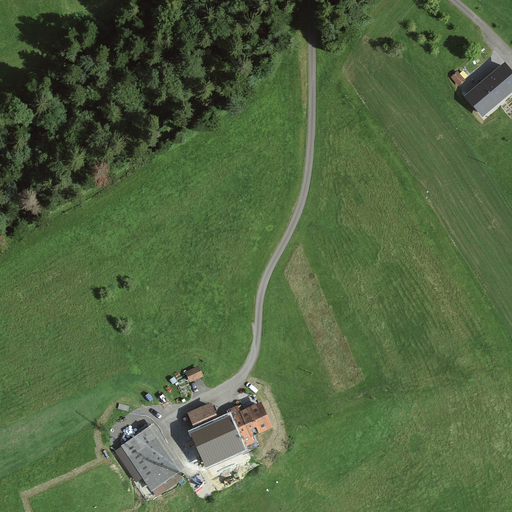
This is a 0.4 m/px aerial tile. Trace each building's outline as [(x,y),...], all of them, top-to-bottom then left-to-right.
[(511,73),(504,65),(465,97),(483,118),(511,94),(511,73)] [(458,72),(452,77),(460,86),(466,81),(458,72)] [(199,366),(185,372),(190,382),(203,376),(199,366)] [(229,413),(218,418),(211,402),(188,413),(195,428),(189,431),(206,468),(246,450),(245,447),(254,442),(252,437),(273,427),(261,401),(240,411),(238,405),(228,410),(229,413)] [(149,427),(121,446),(157,497),(185,478),(149,427)]
